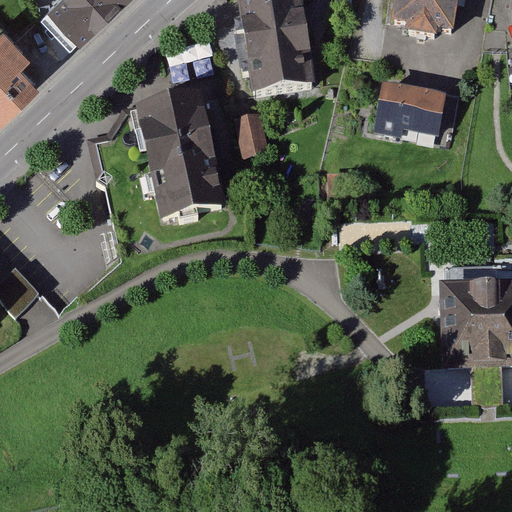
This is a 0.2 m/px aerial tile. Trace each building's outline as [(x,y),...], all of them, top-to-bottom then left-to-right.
[(60,0),(48,12),(77,44),(125,0),(60,0)] [(307,0),(232,0),(244,98),(318,89),(307,0)] [(457,0),(390,0),(386,27),(450,39),(457,0)] [(0,118),(44,78),(0,29),(0,118)] [(458,105),(383,94),(375,143),(450,154),(458,105)] [(211,105),(131,121),(154,231),(233,214),(211,105)] [(264,121),(237,126),(244,165),(272,160),(264,121)] [(361,180),(329,182),(331,203),(363,201),(361,180)] [(462,219),(438,219),(439,259),(462,259),(462,219)] [(420,224),(339,227),(339,245),(420,242),(420,224)] [(511,365),(511,267),(438,273),(445,370),(474,368),(510,366),(511,365)] [(0,306),(17,326),(43,304),(19,277),(0,292),(0,306)] [(511,389),(510,366),(474,368),(476,393),(511,390),(511,389)]
